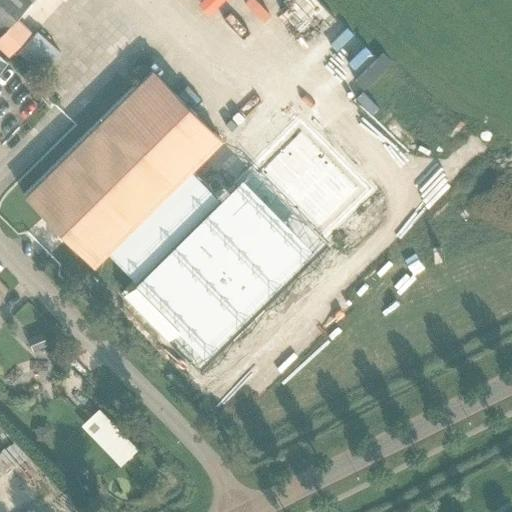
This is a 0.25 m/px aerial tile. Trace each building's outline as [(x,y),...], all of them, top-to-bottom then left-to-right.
[(0,0),(0,47),(7,54),(30,29),(16,16),(30,0),(0,0)] [(334,26),(285,80),(300,93),(348,39),(334,26)] [(306,100),(320,114),(371,62),(356,48),(306,100)] [(93,265),(221,140),(151,69),(23,195),(93,265)] [(170,226),(148,247),(135,234),(118,250),(159,292),(176,275),(169,268),(191,247),(170,226)] [(47,346),(42,333),(27,339),(32,352),(47,346)] [(48,362),(30,361),(16,366),(3,378),(11,385),(23,374),(29,371),(47,373),(48,362)] [(138,445),(99,404),(81,422),(120,462),(138,445)]
